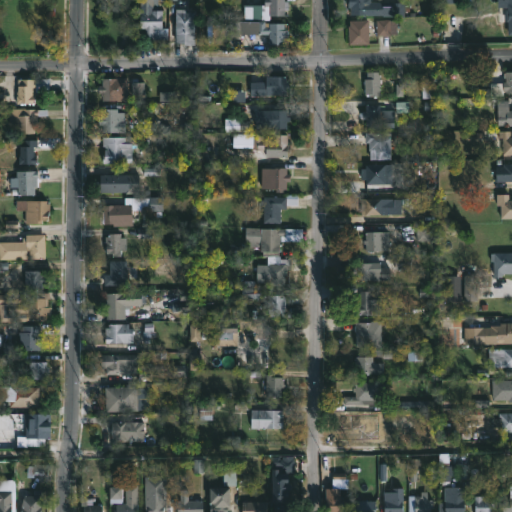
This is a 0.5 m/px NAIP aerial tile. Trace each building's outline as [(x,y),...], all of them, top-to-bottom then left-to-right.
[(285,0),(285,1),(289,1),(289,9),(285,9),(285,15),(271,15),(271,20),(262,20),(262,5),(265,5),(265,0),(285,0)] [(372,0),(372,1),(394,1),(394,3),(406,3),(406,17),(352,15),(352,8),(349,8),(348,0),(372,0)] [(511,0),(511,22),(506,23),(506,20),(498,20),(498,0),(511,0)] [(154,7),(154,9),(162,9),(162,28),(156,28),(156,38),(145,38),(146,28),(140,28),(141,7),(154,7)] [(186,8),(186,12),(195,12),(195,13),(197,13),(196,45),(185,45),(185,43),(177,43),(176,8),(186,8)] [(370,43),(350,44),(349,25),(350,25),(350,20),(369,19),(370,43)] [(267,21),(270,27),(271,23),(288,23),(288,33),(286,33),(287,45),(271,44),(271,34),(241,33),(242,21),(267,21)] [(376,70),(376,71),(379,71),(379,77),(380,79),(380,95),(365,94),(364,79),(367,79),(367,72),(373,71),(373,70),(376,70)] [(511,71),(511,93),(508,93),(508,90),(502,90),(502,82),(508,82),(506,72),(511,71)] [(286,77),(286,96),(250,95),(250,82),(266,83),(266,76),(286,77)] [(35,102),(35,104),(33,104),(33,102),(31,102),(31,104),(29,104),(29,102),(27,102),(27,104),(24,104),(24,103),(24,104),(17,103),(18,78),(49,78),(49,89),(36,90),(35,102)] [(118,88),(118,100),(103,100),(103,93),(99,93),(99,85),(102,85),(102,78),(118,78),(118,88)] [(509,108),(509,110),(511,110),(511,124),(498,125),(498,100),(509,100),(509,108)] [(380,105),(380,110),(395,110),(394,127),(380,127),(380,120),(366,120),(366,105),(380,105)] [(25,108),(47,109),(47,115),(35,115),(36,124),(33,124),(33,133),(18,133),(17,124),(9,124),(9,108),(25,108)] [(118,109),(118,112),(125,112),(126,132),(104,132),(104,125),(100,125),(100,116),(103,116),(103,109),(118,109)] [(288,110),(288,115),(292,115),(292,121),(288,121),(288,129),(257,129),(257,110),(288,110)] [(510,131),(510,137),(511,137),(511,154),(503,154),(503,146),(502,146),(503,138),(498,138),(498,131),(510,131)] [(391,142),(391,159),(370,159),(369,142),(366,142),(366,132),(391,132),(391,142)] [(288,134),(288,144),(291,144),(290,152),(287,152),(287,157),(267,156),(267,149),(253,149),(254,134),(264,134),(264,139),(275,140),(275,134),(288,134)] [(137,136),(155,136),(155,142),(131,144),(131,163),(102,163),(102,155),(105,155),(105,147),(103,147),(103,137),(137,136)] [(33,149),(33,156),(36,156),(36,163),(19,163),(20,146),(25,146),(25,139),(37,140),(37,146),(33,146),(33,149)] [(502,159),(502,165),(504,165),(504,163),(511,163),(511,181),(497,181),(498,159),(502,159)] [(393,164),(393,171),(401,171),(401,184),(391,184),(391,192),(367,193),(367,180),(362,180),(362,168),(366,168),(366,164),(393,164)] [(287,168),(287,174),(291,174),(291,182),(287,182),(287,189),(284,189),(284,193),(276,193),(277,189),(271,189),(271,167),(287,168)] [(35,187),(35,194),(12,194),(12,189),(18,189),(18,187),(10,187),(10,177),(17,177),(17,171),(39,171),(39,187),(35,187)] [(140,174),(140,193),(105,192),(105,174),(140,174)] [(509,198),(510,200),(511,200),(511,218),(501,218),(501,205),(497,205),(497,194),(509,194),(509,198)] [(163,197),(163,211),(133,210),(133,226),(101,225),(101,212),(103,212),(103,205),(125,205),(125,197),(163,197)] [(286,197),(286,198),(298,198),(298,205),(286,205),(286,209),(281,209),(280,223),(263,223),(264,197),(286,197)] [(388,215),(361,214),(361,199),(395,199),(395,207),(388,207),(388,215)] [(46,201),(46,203),(50,203),(50,211),(48,211),(48,221),(42,221),(42,224),(25,223),(26,200),(46,201)] [(280,251),(261,251),(262,229),(285,229),(285,237),(281,237),(280,251)] [(388,231),(388,251),(365,251),(365,244),(363,244),(363,240),(365,240),(365,231),(388,231)] [(121,233),(121,237),(127,237),(127,250),(122,250),(122,256),(114,256),(114,254),(106,254),(107,244),(108,243),(106,243),(106,236),(108,237),(109,233),(121,233)] [(45,239),(46,258),(30,259),(30,248),(27,248),(27,258),(0,258),(0,241),(23,241),(23,237),(26,237),(26,234),(45,234),(45,239)] [(511,273),(503,273),(503,277),(493,277),(494,262),(491,261),(491,253),(511,252),(511,273)] [(292,259),(291,269),(287,269),(287,275),(285,274),(285,284),(269,284),(269,264),(277,264),(277,259),(292,259)] [(127,260),(127,266),(135,266),(135,277),(128,278),(128,285),(104,285),(104,274),(108,274),(108,271),(110,271),(110,260),(127,260)] [(382,275),(382,280),(356,280),(356,275),(354,275),(353,268),(356,268),(356,263),(382,262),(382,275)] [(44,270),(44,276),(45,276),(45,282),(44,282),(44,289),(26,289),(26,271),(44,270)] [(477,301),(464,301),(464,276),(478,276),(477,301)] [(188,291),(188,300),(177,300),(177,303),(188,303),(188,311),(170,312),(170,296),(168,296),(168,291),(188,291)] [(371,291),(371,295),(380,295),(380,304),(371,304),(371,314),(356,315),(356,304),(360,304),(360,291),(371,291)] [(109,320),(107,320),(106,293),(142,292),(142,305),(125,306),(126,319),(109,320)] [(285,316),(269,316),(270,295),(286,295),(285,316)] [(46,298),(46,307),(49,307),(50,315),(46,315),(47,321),(27,321),(27,313),(29,313),(29,299),(46,298)] [(382,346),(356,347),(356,323),(382,321),(382,346)] [(511,323),(511,344),(466,344),(466,341),(464,341),(466,328),(493,328),(493,326),(502,326),(502,323),(511,323)] [(130,324),(130,329),(133,329),(133,343),(106,343),(106,328),(110,327),(109,324),(130,324)] [(237,345),(213,345),(213,324),(240,324),(240,333),(237,333),(237,345)] [(40,326),(42,343),(40,343),(40,351),(21,351),(20,332),(23,332),(23,327),(40,326)] [(511,349),(511,368),(498,368),(498,365),(490,365),(490,349),(511,349)] [(138,354),(138,373),(151,373),(152,383),(125,383),(125,374),(106,374),(105,368),(101,368),(101,355),(138,354)] [(373,357),(373,363),(384,363),(383,373),(357,372),(357,368),(354,368),(354,362),(356,362),(356,357),(373,357)] [(29,363),(29,381),(48,381),(48,363),(29,363)] [(272,375),(272,377),(284,377),(284,385),(286,385),(286,389),(284,389),(284,397),(267,397),(267,375),(272,375)] [(511,380),(511,400),(501,400),(501,393),(494,393),(494,380),(511,380)] [(386,382),(386,404),(344,405),(344,396),(356,396),(356,392),(353,392),(353,388),(356,388),(356,382),(386,382)] [(38,407),(10,406),(10,400),(0,399),(0,386),(38,386),(38,407)] [(138,386),(138,389),(149,388),(150,410),(107,412),(106,387),(138,386)] [(283,429),(252,429),(252,410),(283,410),(283,429)] [(511,440),(508,440),(508,433),(500,433),(500,428),(499,430),(496,430),(496,428),(494,428),(494,418),(500,418),(500,413),(511,413),(511,440)] [(50,432),(50,439),(46,439),(45,447),(27,446),(27,439),(25,438),(27,414),(51,415),(51,422),(53,423),(52,432),(50,432)] [(364,423),(364,427),(373,427),(373,437),(345,436),(345,430),(342,430),(342,425),(344,425),(344,417),(366,418),(366,423),(364,423)] [(144,422),(144,442),(126,442),(126,439),(116,439),(116,437),(112,437),(112,423),(144,422)] [(281,471),(281,475),(292,475),(292,511),(275,511),(275,471),(281,471)] [(341,485),(341,499),(347,499),(347,511),(327,511),(327,488),(337,488),(337,486),(341,485)] [(115,511),(116,504),(126,504),(125,486),(138,486),(138,511),(115,511)] [(511,486),(511,511),(503,511),(503,501),(510,501),(510,486),(511,486)] [(378,511),(378,505),(384,505),(384,492),(394,492),(394,488),(403,488),(403,511),(378,511)] [(445,511),(445,488),(465,488),(465,511),(445,511)] [(231,489),(231,511),(212,511),(212,489),(231,489)] [(20,511),(20,507),(24,496),(34,496),(34,490),(41,490),(41,511),(20,511)] [(187,490),(187,501),(202,501),(202,511),(178,511),(178,501),(180,501),(179,490),(187,490)] [(428,491),(428,500),(434,500),(433,508),(431,508),(431,511),(415,511),(415,496),(422,496),(422,491),(428,491)] [(0,511),(0,493),(12,493),(12,511),(0,511)] [(489,496),(489,500),(494,500),(494,508),(492,508),(492,511),(476,511),(476,496),(489,496)] [(166,499),(165,511),(163,511),(145,511),(146,509),(148,509),(148,498),(166,499)] [(93,504),(103,505),(103,511),(84,511),(84,506),(81,506),(81,499),(93,499),(93,504)] [(266,502),(266,511),(242,511),(242,501),(266,502)] [(352,511),(352,502),(377,501),(377,511),(352,511)]
